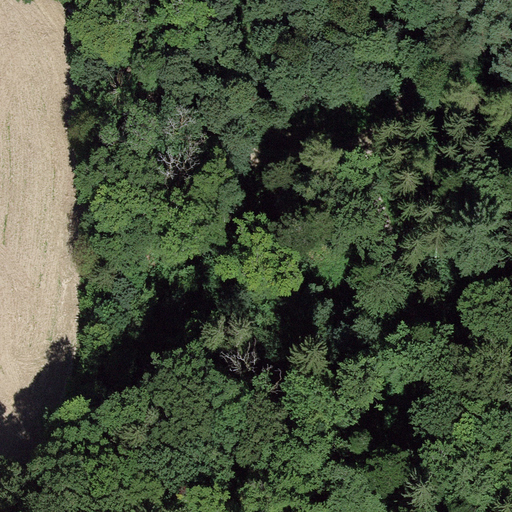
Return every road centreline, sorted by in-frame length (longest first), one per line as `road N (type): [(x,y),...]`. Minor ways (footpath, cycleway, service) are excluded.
road 1 (track): [(65,0),(125,83),(161,112),(212,147),(286,156),(353,139),(386,92),(402,0)]
road 2 (track): [(511,441),(464,394),(415,321),(353,139)]
